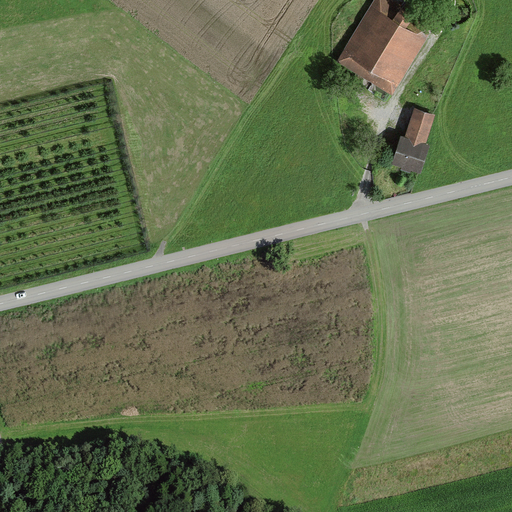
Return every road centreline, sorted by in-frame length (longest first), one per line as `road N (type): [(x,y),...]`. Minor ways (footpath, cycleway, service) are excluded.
road 1 (tertiary): [(0,304),(511,175)]
road 2 (track): [(327,511),(381,356),(384,316),(362,213)]
